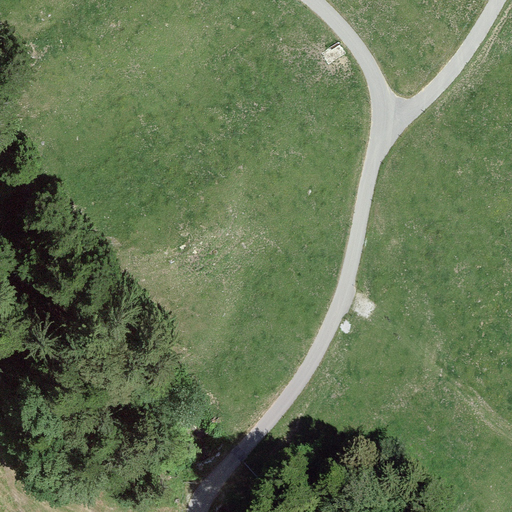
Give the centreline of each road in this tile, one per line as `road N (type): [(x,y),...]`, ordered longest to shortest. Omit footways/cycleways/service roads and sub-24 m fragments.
road 1 (track): [(199,511),(211,483),(314,361),(343,299)]
road 2 (track): [(383,128),(467,59),(499,0)]
road 3 (track): [(343,299),(383,128)]
road 4 (track): [(383,128),(384,107),(365,57),(311,0)]
